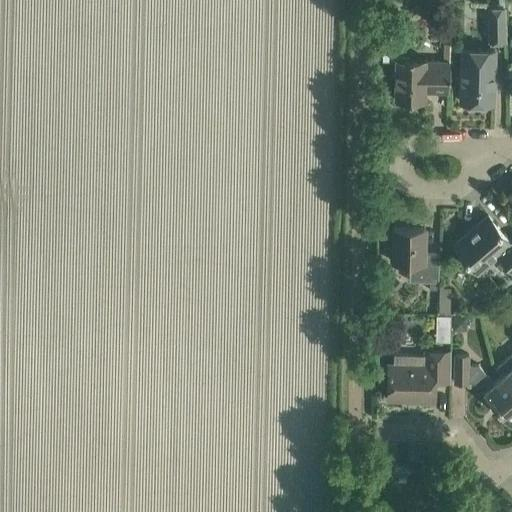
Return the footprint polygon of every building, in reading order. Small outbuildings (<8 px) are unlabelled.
[(506,40),(505,7),(487,8),(487,40),(506,40)] [(398,38),(384,38),(384,60),(396,60),(395,100),(425,100),(425,91),(449,91),(450,61),(450,43),(444,43),(443,61),(426,61),(426,58),(397,57),(398,38)] [(462,49),(461,81),(460,101),(493,102),(495,50),(462,49)] [(453,245),(466,260),(468,258),(476,267),(495,251),(511,270),(511,240),(511,241),(488,215),(453,245)] [(393,227),(393,244),(395,244),(395,261),(409,261),(409,280),(429,281),(429,290),(438,290),(438,281),(439,253),(425,253),(425,243),(423,243),(423,228),(393,227)] [(388,363),(388,399),(417,400),(417,401),(434,402),(434,381),(450,381),(451,350),(424,349),(424,354),(394,353),(394,363),(388,363)] [(511,352),(507,357),(496,367),(502,374),(511,385),(511,352)] [(455,353),(455,361),(454,381),(468,381),(472,381),(475,384),(478,386),(481,387),(484,390),(510,420),(511,418),(511,385),(502,374),(494,381),(479,364),(468,363),(469,353),(455,353)]
